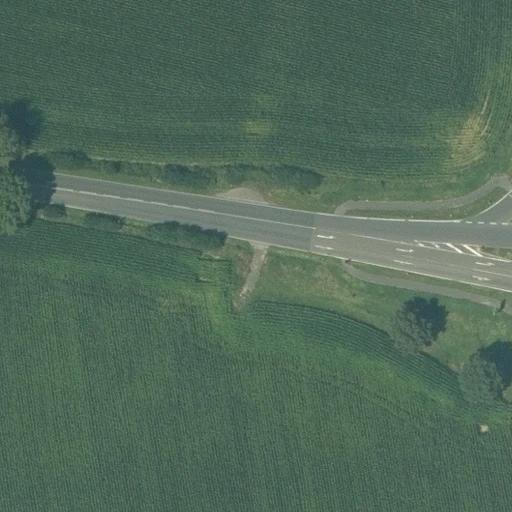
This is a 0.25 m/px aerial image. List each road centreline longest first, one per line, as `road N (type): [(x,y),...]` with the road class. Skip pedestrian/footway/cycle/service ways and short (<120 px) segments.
road 1 (secondary): [(163,207),(511,279)]
road 2 (secondary): [(445,235),(163,207)]
road 3 (secondary): [(0,181),(163,207)]
